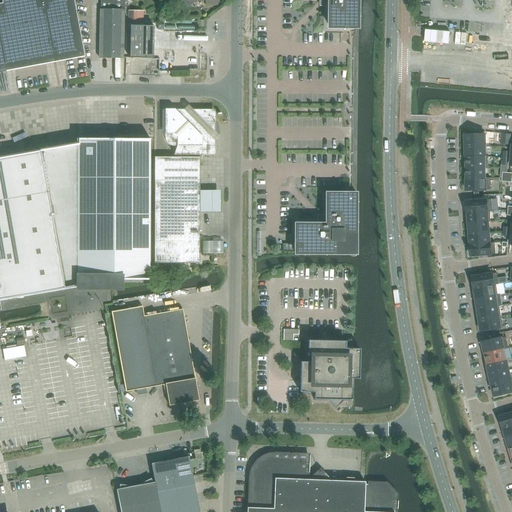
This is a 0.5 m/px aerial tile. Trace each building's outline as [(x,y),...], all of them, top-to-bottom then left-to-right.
[(84,57),(73,0),(1,0),(2,4),(0,4),(0,38),(6,71),(6,72),(84,57)] [(123,58),(124,9),(124,0),(112,0),(112,9),(100,9),(99,58),(123,58)] [(329,0),(329,27),(344,27),(344,30),(354,30),(354,25),(359,25),(358,27),(359,27),(359,0),(329,0)] [(128,24),(137,24),(138,11),(128,10),(128,24)] [(155,25),(131,25),(130,58),(154,59),(155,25)] [(184,112),(177,112),(206,141),(202,146),(202,155),(216,156),(216,144),(221,139),(216,134),(216,113),(193,113),(189,107),(184,112)] [(154,180),(199,181),(199,155),(202,155),(202,146),(206,141),(177,112),(174,109),(165,109),(167,137),(167,139),(167,140),(168,142),(169,143),(170,144),(172,145),(173,146),(175,146),(177,146),(179,146),(179,155),(176,155),(176,157),(154,157),(154,180)] [(485,135),(465,135),(465,147),(485,146),(485,135)] [(77,144),(77,279),(149,279),(150,139),(77,139),(77,144)] [(77,286),(77,279),(77,144),(0,157),(0,300),(1,300),(77,286)] [(485,146),(465,147),(465,157),(485,157),(485,146)] [(485,157),(465,157),(466,168),(488,168),(488,157),(485,157)] [(488,168),(466,168),(466,179),(491,179),(491,178),(486,178),(486,168),(488,168)] [(491,179),(466,179),(466,190),(474,190),(479,190),(491,190),(491,179)] [(199,181),(154,180),(154,264),(181,265),(181,263),(199,263),(199,215),(199,193),(199,181)] [(351,197),(351,192),(344,192),(341,192),(341,194),(327,194),(327,222),(324,225),(296,225),(296,240),(294,240),(294,242),(294,250),(298,250),(298,255),(296,255),(349,255),(347,255),(347,252),(353,252),(353,246),(356,246),(356,248),(357,248),(357,194),(356,194),(356,197),(351,197)] [(221,194),(199,193),(199,215),(221,215),(221,194)] [(491,200),(466,202),(467,213),(490,211),(492,211),(498,211),(497,199),(491,200)] [(490,211),(467,213),(468,224),(491,222),(490,211)] [(491,222),(468,224),(469,234),(489,233),(488,222),(491,222)] [(489,233),(469,234),(470,245),(490,243),(489,233)] [(490,243),(470,245),(471,256),(496,254),(495,243),(490,243)] [(491,274),(472,277),(474,288),(498,284),(497,273),(491,274)] [(498,284),(474,288),(474,289),(475,299),(500,295),(500,294),(498,295),(496,285),(499,285),(498,284)] [(500,295),(475,299),(477,309),(502,306),(500,295)] [(148,356),(191,348),(184,309),(145,316),(143,306),(139,307),(148,356)] [(502,306),(477,309),(477,311),(479,320),(501,316),(499,306),(502,306)] [(191,348),(148,356),(139,307),(113,312),(127,391),(153,387),(166,385),(170,407),(200,402),(191,348)] [(501,316),(479,320),(481,331),(503,328),(503,327),(501,316)] [(284,330),(283,341),(293,341),(293,335),(298,335),(298,330),(284,330)] [(330,341),(323,334),(316,341),(308,340),(308,356),(312,356),(312,368),(311,368),(311,369),(305,369),(302,369),(302,392),(305,392),(314,392),(314,400),(329,400),(336,407),(343,400),(351,401),(352,385),(347,384),(348,379),(354,379),(357,379),(358,349),(353,349),(345,348),(346,341),(330,341)] [(506,337),(482,343),(483,347),(484,354),(509,348),(506,337)] [(509,348),(484,354),(487,364),(506,360),(504,350),(509,349),(509,348)] [(506,360),(487,364),(489,375),(509,370),(506,360)] [(509,370),(489,375),(491,385),(511,381),(509,370)] [(511,385),(511,381),(491,385),(494,396),(511,392),(511,385)] [(511,413),(499,417),(503,428),(511,425),(511,413)] [(511,425),(503,428),(506,438),(511,436),(511,425)] [(246,511),(318,511),(320,477),(315,477),(312,480),(305,479),(306,457),(275,456),(270,456),(264,458),(259,462),(255,466),(253,472),(252,477),(251,508),(247,507),(246,511)] [(199,511),(188,457),(151,464),(155,482),(160,511),(199,511)] [(393,511),(395,495),(386,485),(365,484),(365,482),(327,480),(324,477),(320,477),(318,511),(393,511)] [(160,511),(155,482),(153,483),(151,479),(140,485),(140,486),(132,487),(132,486),(119,485),(119,489),(116,490),(120,511),(160,511)]
